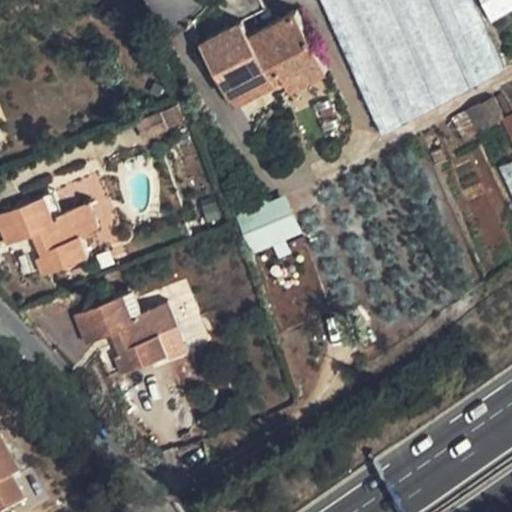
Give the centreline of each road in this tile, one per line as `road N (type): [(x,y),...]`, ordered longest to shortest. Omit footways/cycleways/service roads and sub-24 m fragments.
road 1 (residential): [(0,323),(170,511)]
road 2 (unknown): [(265,190),(194,83),(169,0)]
road 3 (motorway): [(511,419),(379,511)]
